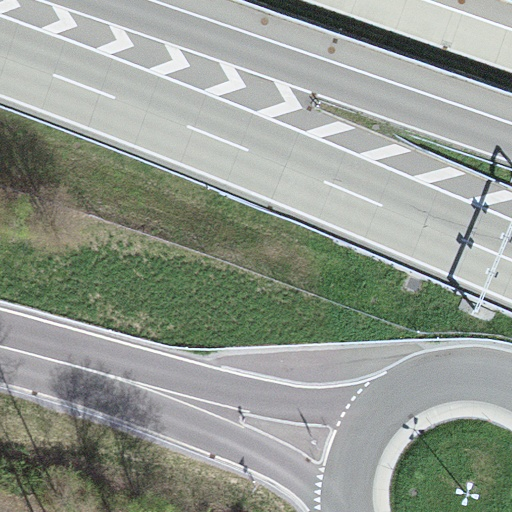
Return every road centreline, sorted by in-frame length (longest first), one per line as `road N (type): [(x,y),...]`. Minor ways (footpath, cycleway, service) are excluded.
road 1 (motorway): [(511,259),(0,53)]
road 2 (motorway): [(511,142),(83,0)]
road 3 (primary): [(383,408),(185,398)]
road 4 (primary): [(185,398),(0,338)]
road 5 (primary): [(185,398),(337,511)]
road 6 (motorway): [(511,46),(375,0)]
road 7 (primary): [(511,384),(448,376),(383,408)]
